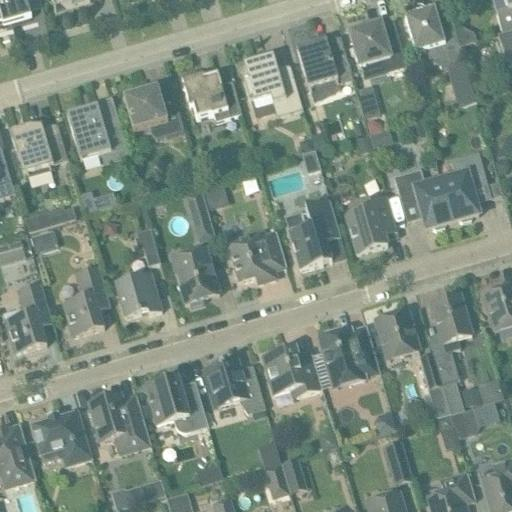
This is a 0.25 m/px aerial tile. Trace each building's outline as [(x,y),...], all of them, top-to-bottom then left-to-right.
[(0,0),(0,24),(2,24),(4,29),(13,27),(32,21),(26,2),(25,0),(0,0)] [(50,0),(55,14),(99,1),(99,0),(50,0)] [(502,37),(511,34),(511,0),(503,0),(509,15),(497,19),(502,37)] [(453,27),(440,31),(434,11),(425,14),(424,10),(424,9),(422,8),(421,8),(419,8),(418,8),(416,8),(415,9),(414,10),(413,12),(413,13),(413,15),(413,16),(413,18),(405,20),(416,56),(426,54),(426,56),(428,59),(431,63),(434,66),(437,69),(439,70),(443,71),(448,72),(459,112),(476,107),(459,50),(455,33),(453,27)] [(401,48),(395,29),(373,35),(371,30),(350,36),(360,70),(383,64),(387,77),(407,71),(401,48)] [(463,30),(455,33),(459,50),(477,45),(475,37),(463,30)] [(511,34),(502,37),(498,39),(505,64),(511,61),(511,34)] [(353,85),(341,41),(339,42),(340,43),(327,46),(326,43),(325,43),(326,47),(318,49),(317,45),(297,51),(308,92),(336,84),(337,89),(353,85)] [(281,86),(273,58),(243,67),(248,82),(243,83),(250,106),(271,100),(277,121),(303,114),(294,82),(281,86)] [(197,80),(195,76),(180,80),(183,92),(184,91),(193,120),(196,119),(197,123),(214,118),(216,126),(242,118),(233,86),(221,89),(218,78),(205,82),(204,78),(197,80)] [(372,90),(356,94),(365,124),(380,119),(372,90)] [(162,105),(158,92),(124,102),(134,137),(149,132),(158,143),(185,135),(174,99),(173,100),(174,102),(162,105)] [(103,129),(98,110),(67,118),(80,165),(101,159),(104,170),(130,163),(117,117),(115,117),(118,125),(103,129)] [(381,128),(373,123),(366,125),(370,138),(383,134),(381,128)] [(422,127),(410,130),(414,143),(425,139),(422,127)] [(57,128),(56,128),(56,129),(43,133),(42,129),(41,129),(41,130),(33,132),(32,129),(10,135),(16,155),(11,157),(16,174),(21,173),(23,178),(26,177),(27,181),(51,174),(50,171),(53,169),(68,165),(57,128)] [(325,151),(322,137),(311,140),(312,144),(315,154),(325,151)] [(379,138),(370,140),(373,150),(382,147),(379,138)] [(368,142),(357,145),(361,158),(372,155),(368,142)] [(305,145),(301,149),(303,155),(313,152),(311,143),(305,145)] [(0,150),(0,202),(15,198),(1,150),(0,150)] [(303,158),(308,178),(321,174),(315,154),(303,158)] [(440,185),(453,227),(480,219),(471,188),(486,184),(478,157),(451,165),(456,180),(440,185)] [(510,171),(508,163),(495,166),(499,179),(507,177),(510,171)] [(426,235),(453,227),(440,185),(425,189),(421,174),(394,181),(402,208),(417,204),(426,235)] [(226,198),(223,184),(211,188),(215,201),(226,198)] [(499,187),(489,190),(492,202),(502,199),(499,187)] [(215,242),(202,196),(187,200),(200,246),(215,242)] [(114,210),(110,197),(93,202),(97,215),(114,210)] [(397,235),(387,201),(358,209),(360,216),(346,220),(357,259),(388,250),(385,239),(397,235)] [(341,242),(330,204),(305,212),(311,230),(289,237),(301,275),(323,269),(322,264),(331,262),(326,246),(341,242)] [(79,223),(75,212),(66,214),(65,211),(26,222),(31,237),(79,223)] [(160,268),(150,233),(133,238),(138,255),(143,254),(148,271),(160,268)] [(53,235),(30,241),(33,250),(56,244),(53,235)] [(264,240),(263,236),(228,246),(234,267),(240,286),(256,282),(258,288),(276,283),(274,275),(287,271),(277,236),(264,240)] [(22,244),(0,250),(0,261),(2,267),(27,260),(22,244)] [(218,294),(206,253),(172,263),(185,309),(208,302),(206,298),(218,294)] [(109,305),(99,272),(76,279),(83,303),(63,309),(72,342),(105,332),(97,308),(109,305)] [(157,297),(151,276),(115,287),(120,304),(125,323),(148,316),(149,320),(162,316),(157,297)] [(42,289),(34,291),(18,296),(25,320),(5,326),(15,359),(47,349),(40,325),(51,321),(42,289)] [(489,297),(485,298),(491,318),(496,335),(511,330),(511,290),(504,293),(500,294),(499,291),(488,294),(489,297)] [(464,415),(456,386),(460,385),(452,356),(460,353),(458,344),(472,340),(466,319),(460,300),(456,301),(454,298),(446,300),(446,304),(431,308),(437,327),(445,356),(435,359),(434,357),(433,358),(443,390),(451,419),(464,415)] [(419,355),(408,316),(376,325),(387,365),(419,355)] [(365,382),(380,377),(367,331),(351,336),(351,334),(319,343),(333,393),(365,384),(365,382)] [(322,394),(312,359),(299,363),(297,356),(288,358),(286,351),(273,355),(274,358),(262,362),(273,400),(291,395),(293,402),(322,394)] [(429,394),(443,390),(433,358),(419,362),(429,394)] [(242,380),(237,365),(207,374),(212,392),(210,393),(215,412),(239,406),(248,419),(266,414),(255,376),(242,380)] [(178,382),(146,391),(157,430),(174,425),(176,432),(178,435),(182,437),(186,437),(208,430),(197,392),(182,396),(178,382)] [(499,389),(479,394),(483,409),(503,403),(499,389)] [(480,398),(463,401),(465,411),(481,408),(480,398)] [(151,450),(137,400),(112,408),(110,402),(89,408),(100,446),(115,442),(120,458),(151,450)] [(474,412),(451,419),(458,443),(476,438),(480,432),(474,412)] [(265,420),(264,414),(252,418),(253,423),(265,420)] [(93,462),(79,416),(60,422),(58,417),(47,420),(48,425),(33,430),(38,449),(41,459),(61,453),(66,470),(93,462)] [(397,435),(391,416),(377,420),(374,426),(378,440),(397,435)] [(455,433),(451,419),(437,423),(441,438),(455,433)] [(36,484),(20,429),(8,433),(8,432),(4,433),(6,437),(0,438),(0,478),(1,479),(5,493),(36,484)] [(325,440),(323,448),(325,455),(337,451),(333,438),(325,440)] [(411,485),(400,446),(385,451),(396,489),(411,485)] [(278,456),(261,461),(264,474),(282,468),(278,456)] [(282,469),(291,499),(307,494),(299,464),(282,469)] [(511,511),(511,464),(494,470),(478,474),(481,486),(487,505),(488,511),(511,511)] [(219,469),(196,475),(200,491),(224,484),(219,471),(219,469)] [(272,504),(291,499),(282,469),(264,474),(272,504)] [(463,511),(462,508),(475,504),(470,486),(470,485),(468,478),(440,485),(444,497),(427,501),(430,511),(463,511)] [(125,492),(111,497),(115,511),(125,511),(131,510),(125,492)] [(192,511),(188,497),(167,502),(169,511),(192,511)] [(403,511),(399,497),(367,506),(368,511),(403,511)]
